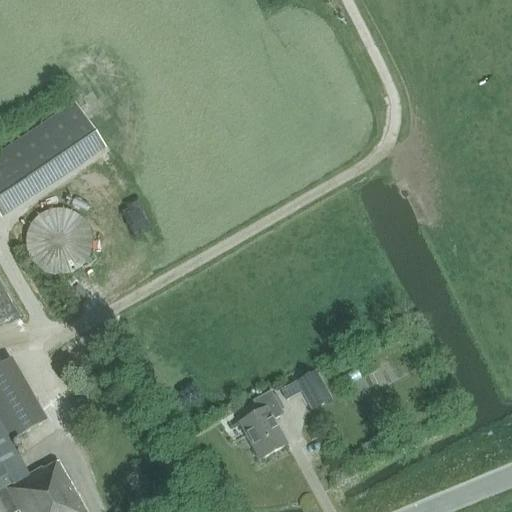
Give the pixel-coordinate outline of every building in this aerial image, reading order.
[(77,104),(0,155),(0,204),(101,137),(90,121),(81,108),(78,103),(77,104)] [(97,246),(97,245),(97,238),(95,232),(91,225),(88,221),(84,217),(78,214),(70,211),(64,210),(56,210),(50,211),(43,215),(37,219),(32,225),(29,230),(27,237),(26,245),(27,252),(29,259),(31,264),(36,270),(42,275),(46,277),(54,280),(60,281),(68,280),(74,279),(79,276),(86,272),(91,266),(94,260),(97,253),(97,246)] [(85,511),(58,464),(44,472),(43,470),(28,478),(9,444),(46,423),(11,360),(0,366),(0,511),(85,511)] [(72,371),(60,377),(64,384),(67,383),(74,396),(83,391),(72,371)] [(315,373),(295,385),(301,395),(310,413),(331,402),(315,373)] [(260,462),(287,448),(273,422),(283,417),(271,393),(253,403),(258,413),(238,423),(260,462)] [(331,420),(307,434),(312,442),(327,432),(333,441),(341,436),(331,420)]
